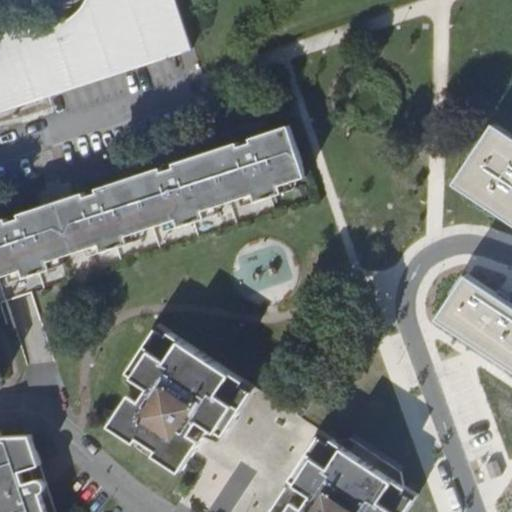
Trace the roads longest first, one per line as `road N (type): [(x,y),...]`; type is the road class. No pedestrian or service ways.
road 1 (residential): [(478,511),(404,297),(439,235),(458,226),(511,249)]
road 2 (unclassified): [(203,84),(0,151)]
road 3 (residential): [(151,511),(37,420),(0,411)]
